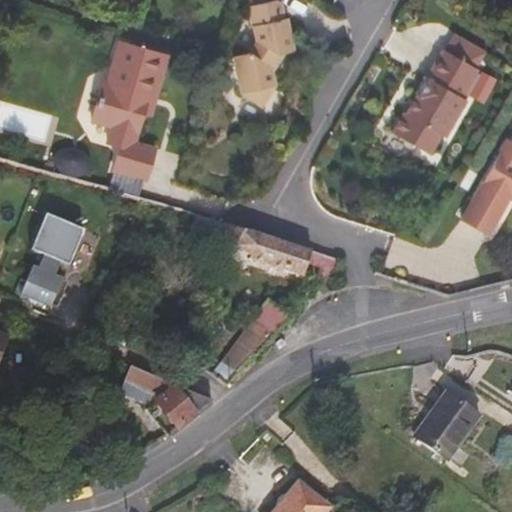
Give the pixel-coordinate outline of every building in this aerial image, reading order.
[(236,54),(244,92),(263,104),(276,83),(273,68),(283,52),(294,50),(287,17),(284,18),(280,0),(274,0),(250,5),(253,25),(256,24),(259,40),(253,50),(236,54)] [(146,98),(155,100),(166,60),(118,45),(106,85),(102,84),(91,122),(112,128),(107,145),(119,148),(112,172),(145,181),(155,149),(133,144),(141,115),(146,98)] [(476,67),(441,48),(424,76),(413,92),(415,94),(404,112),(402,111),(391,131),(427,152),(439,133),(446,130),(464,98),(460,96),(476,67)] [(413,92),(424,76),(422,74),(411,91),(413,92)] [(150,118),(155,100),(146,98),(141,115),(150,118)] [(88,174),(91,171),(92,165),(90,159),(86,154),(82,150),(73,148),(67,148),(62,148),(59,150),(56,152),(53,157),(52,162),(54,167),(59,173),(64,176),(74,179),(82,178),(88,174)] [(511,156),(499,149),(460,217),(487,233),(509,195),(511,196),(511,156)] [(43,255),(38,269),(50,273),(55,260),(69,265),(82,229),(44,215),(31,251),(43,255)] [(221,233),(227,226),(221,224),(194,217),(189,234),(217,242),(218,238),(221,233)] [(302,278),(311,253),(290,246),(227,226),(221,233),(218,238),(249,256),(248,261),(302,278)] [(21,295),(51,306),(62,277),(50,273),(38,269),(32,267),(21,295)] [(302,305),(321,286),(312,280),(295,299),(302,305)] [(254,355),(290,316),(267,299),(252,319),(256,322),(239,344),(254,355)] [(169,435),(212,401),(132,368),(121,394),(150,406),(146,410),(166,436),(169,435)] [(445,393),(413,438),(445,460),(477,416),(445,393)] [(104,474),(119,465),(68,436),(61,449),(104,474)] [(273,511),(323,511),(328,507),(297,483),(273,511)]
